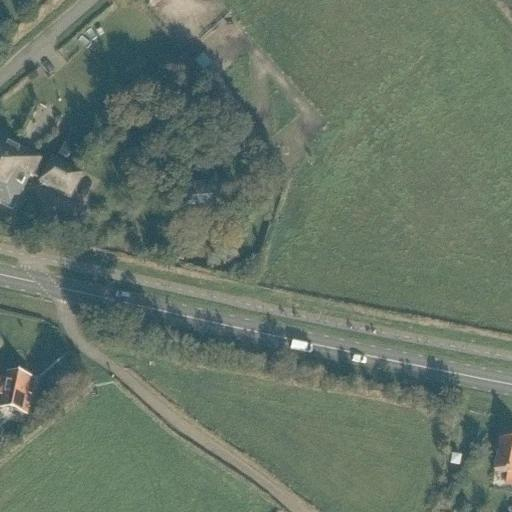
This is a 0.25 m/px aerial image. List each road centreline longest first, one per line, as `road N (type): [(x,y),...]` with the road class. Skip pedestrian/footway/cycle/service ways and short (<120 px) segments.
road 1 (tertiary): [(511,386),(50,286)]
road 2 (unclassified): [(301,511),(81,343),(50,286)]
